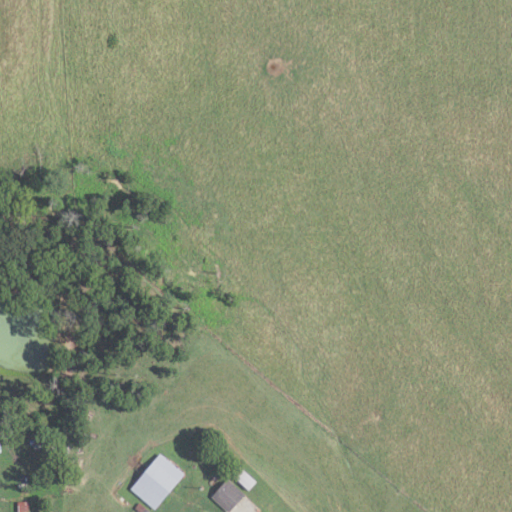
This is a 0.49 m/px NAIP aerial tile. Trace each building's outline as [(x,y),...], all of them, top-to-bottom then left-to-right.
[(185,473),(155,509),(131,488),(161,453),(185,473)] [(249,490),(233,474),(241,466),(257,481),(249,490)] [(246,494),(230,511),(212,496),(228,478),(246,494)] [(19,511),(19,501),(30,501),(30,511),(19,511)] [(150,511),(141,511),(136,508),(140,503),(151,511),(150,511)]
